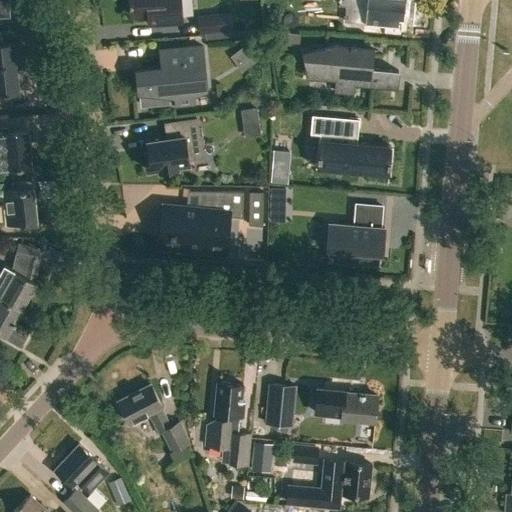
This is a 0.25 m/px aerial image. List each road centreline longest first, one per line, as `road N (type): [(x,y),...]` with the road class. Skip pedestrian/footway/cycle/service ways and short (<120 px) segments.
road 1 (tertiary): [(440,351),(472,0)]
road 2 (residential): [(440,351),(103,320)]
road 3 (residential): [(103,320),(107,261),(84,0)]
road 4 (residential): [(0,449),(103,320)]
road 5 (tertiary): [(426,511),(440,351)]
